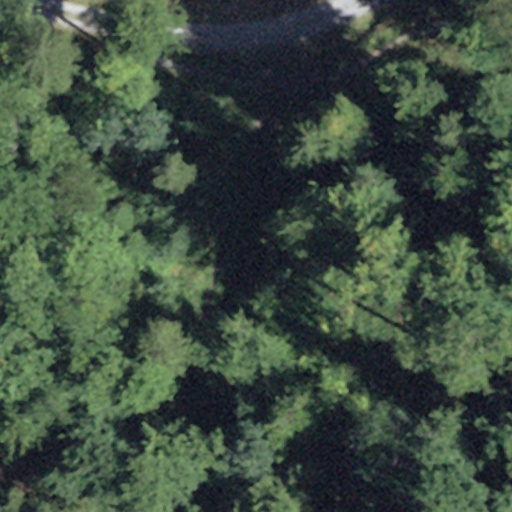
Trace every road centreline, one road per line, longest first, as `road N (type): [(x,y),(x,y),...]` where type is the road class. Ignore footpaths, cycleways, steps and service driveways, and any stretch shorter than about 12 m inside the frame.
road 1 (track): [(185,511),(211,290),(298,25)]
road 2 (track): [(359,0),(298,25),(149,21),(2,0)]
